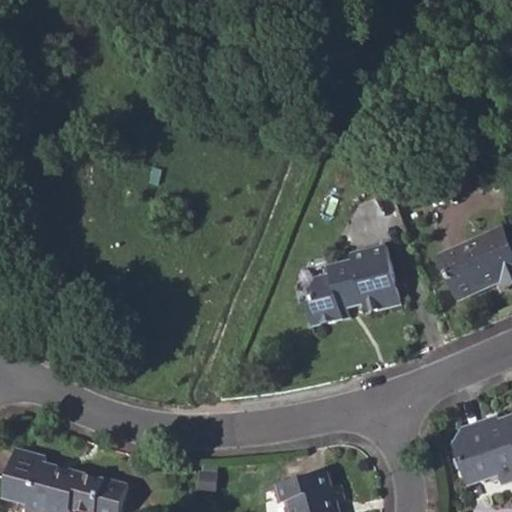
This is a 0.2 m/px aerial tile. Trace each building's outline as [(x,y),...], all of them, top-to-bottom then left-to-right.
[(511,250),(511,251),(505,236),(445,260),(462,301),(501,284),(505,293),(511,290),(511,250)] [(343,310),(349,308),(366,304),(368,314),(404,305),(390,249),(354,258),(356,265),(332,270),(333,277),(319,281),(314,290),(318,303),(310,306),(316,327),(345,320),(343,310)] [(343,310),(345,320),(352,318),(349,308),(343,310)] [(489,423),(467,430),(458,447),(471,486),(503,475),(506,484),(511,482),(511,419),(502,423),(503,427),(492,430),(489,423)] [(489,423),(492,430),(503,427),(502,423),(500,419),(489,423)] [(54,464),(42,461),(43,457),(18,450),(5,495),(31,502),(29,511),(30,511),(72,511),(74,509),(85,511),(126,511),(132,488),(75,471),(73,478),(52,471),(54,464)] [(54,464),(52,471),(73,478),(75,471),(54,464)] [(341,504),(347,502),(343,487),(334,489),(330,475),(278,487),(283,506),(290,504),(291,511),(338,511),(336,505),(341,504)]
